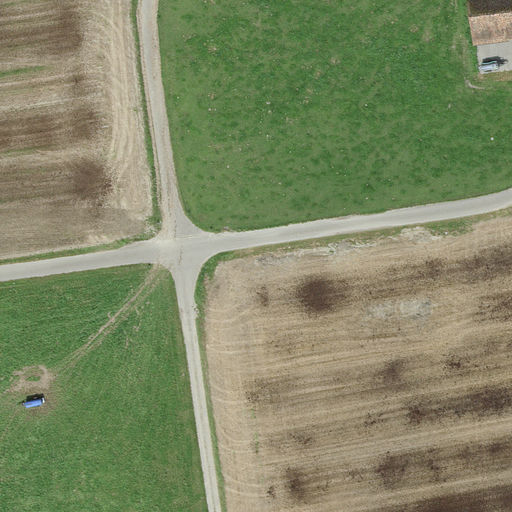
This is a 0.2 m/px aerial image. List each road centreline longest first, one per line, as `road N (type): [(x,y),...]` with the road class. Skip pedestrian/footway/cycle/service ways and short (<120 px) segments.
road 1 (track): [(0,282),(511,197)]
road 2 (track): [(149,0),(217,511)]
